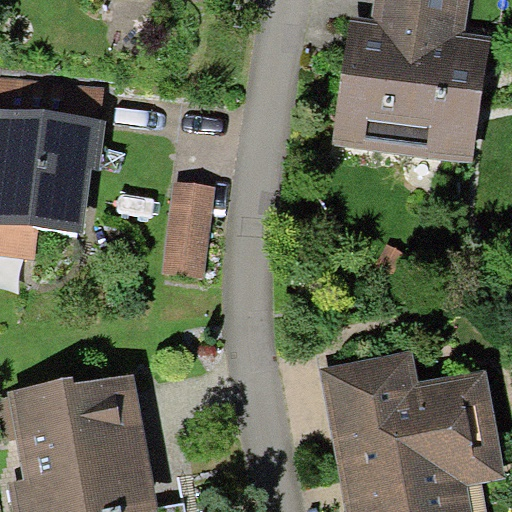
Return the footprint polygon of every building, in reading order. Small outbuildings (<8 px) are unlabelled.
[(352,24),(334,147),(473,168),(491,46),(460,42),(465,0),(378,0),(374,27),(352,24)] [(0,79),(0,82),(0,113),(101,125),(105,91),(0,79)] [(0,259),(35,264),(40,230),(85,236),(93,174),(100,174),(107,125),(101,125),(0,113),(0,259)] [(173,185),(162,273),(204,278),(215,190),(173,185)] [(415,356),(320,373),(345,511),(465,511),(460,485),(506,476),(488,378),(421,390),(415,356)] [(9,396),(9,400),(0,401),(0,432),(3,448),(18,446),(24,482),(9,484),(14,511),(158,511),(136,378),(72,389),(71,385),(9,396)]
